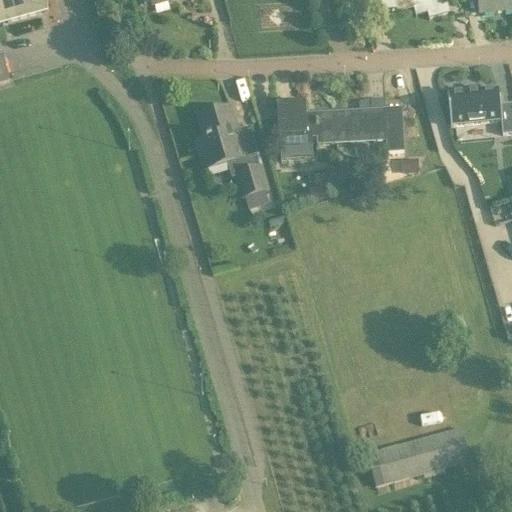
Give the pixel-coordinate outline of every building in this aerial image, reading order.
[(0,0),(0,27),(3,27),(48,15),(43,0),(0,0)] [(150,0),(153,8),(182,0),(186,0),(187,2),(193,0),(150,0)] [(413,0),(381,0),(386,17),(413,9),(416,9),(413,0)] [(413,0),(416,9),(413,9),(416,17),(427,14),(429,20),(450,15),(446,0),(413,0)] [(511,0),(478,0),(480,17),(511,14),(511,0)] [(0,56),(0,86),(10,84),(2,55),(0,56)] [(511,137),(511,107),(501,108),(499,92),(447,98),(451,130),(501,124),(502,138),(511,137)] [(335,115),(337,147),(387,145),(387,157),(405,156),(403,112),(386,113),(385,102),(371,103),(371,113),(335,115)] [(337,147),(335,115),(306,117),(305,105),(278,107),(278,122),(267,123),(268,140),(280,139),(281,152),(313,150),(312,141),(317,141),(318,148),(337,147)] [(244,161),(229,111),(200,119),(207,142),(199,145),(207,172),(226,166),(231,180),(236,179),(243,201),(245,200),(265,195),(268,194),(257,157),(244,161)] [(407,177),(418,176),(418,163),(407,164),(407,177)] [(325,174),(325,192),(326,199),(336,199),(335,174),(325,174)] [(313,192),(313,203),(326,202),(326,199),(325,192),(313,192)] [(269,208),(265,195),(245,200),(248,214),(269,208)] [(376,490),(470,464),(461,432),(366,458),(376,490)] [(234,459),(233,460),(223,462),(225,472),(235,470),(236,470),(234,459)]
